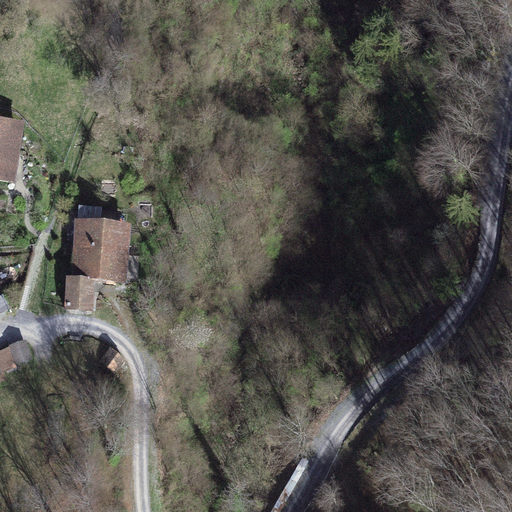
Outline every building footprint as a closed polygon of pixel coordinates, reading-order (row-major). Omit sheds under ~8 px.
[(14,181),(9,180),(18,128),(0,124),(0,180),(13,183),(14,181)] [(91,312),(94,281),(120,283),(124,230),(118,230),(119,216),(88,213),(87,228),(76,227),(72,281),(68,280),(66,310),(91,312)] [(76,227),(87,228),(88,213),(77,213),(76,227)] [(14,364),(29,358),(25,344),(11,349),(11,351),(0,355),(0,370),(1,374),(15,368),(14,364)] [(102,362),(115,374),(125,363),(112,351),(102,362)] [(85,394),(101,396),(102,381),(87,379),(85,394)]
